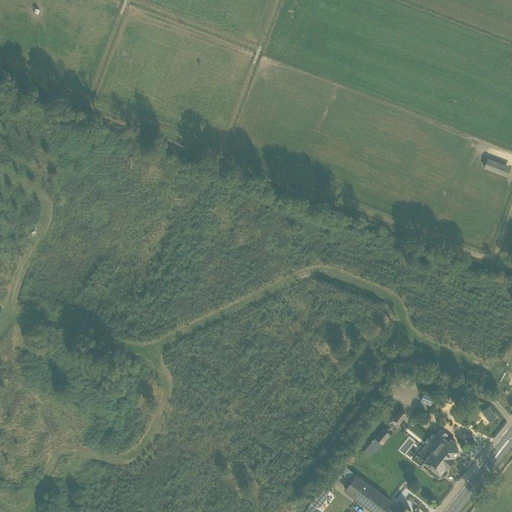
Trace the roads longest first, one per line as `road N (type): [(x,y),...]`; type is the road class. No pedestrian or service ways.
road 1 (track): [(511,381),(416,339),(391,298),(325,271),(136,349),(7,305),(46,222),(40,193),(0,172)]
road 2 (track): [(511,268),(0,69)]
road 3 (track): [(152,347),(167,394),(144,446),(127,460),(65,450),(30,511)]
